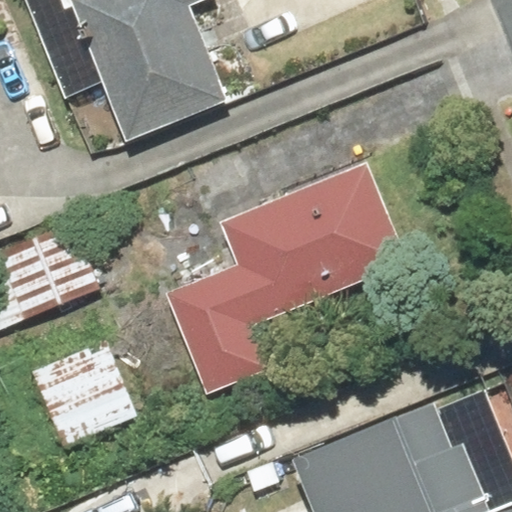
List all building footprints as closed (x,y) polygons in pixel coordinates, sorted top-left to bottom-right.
[(53,0),(61,18),(73,14),(124,145),(225,106),(189,13),(217,3),(215,0),(53,0)] [(405,267),(366,174),(224,234),(241,274),(165,305),(207,404),(271,377),(252,332),(405,267)] [(0,254),(0,336),(100,297),(75,233),(3,262),(0,254)] [(103,344),(32,375),(65,452),(136,421),(103,344)] [(457,390),(292,459),(314,511),(511,511),(511,473),(495,481),(457,390)]
